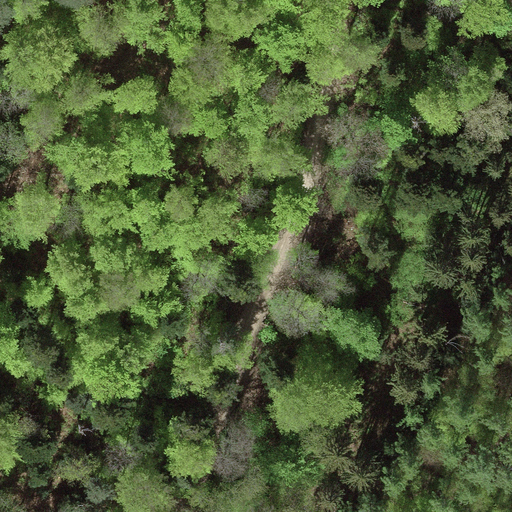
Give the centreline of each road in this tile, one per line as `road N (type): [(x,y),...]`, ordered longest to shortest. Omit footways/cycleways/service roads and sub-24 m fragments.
road 1 (track): [(245,339),(313,163),(333,0)]
road 2 (track): [(182,511),(245,339)]
road 3 (track): [(241,511),(245,339)]
